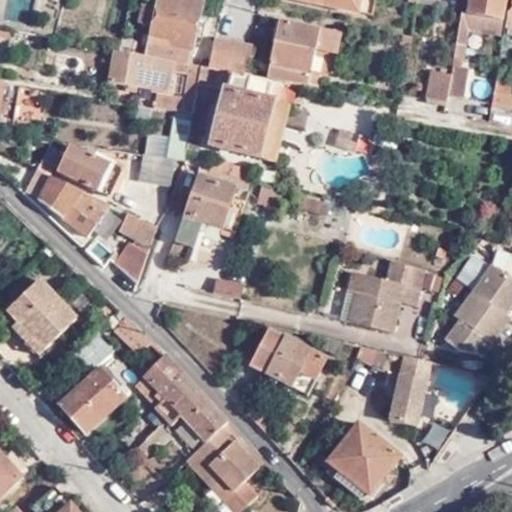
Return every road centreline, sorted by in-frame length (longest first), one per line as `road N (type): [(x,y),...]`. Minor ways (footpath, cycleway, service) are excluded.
road 1 (residential): [(0,190),(188,368),(319,511)]
road 2 (unknown): [(125,308),(165,290),(411,347)]
